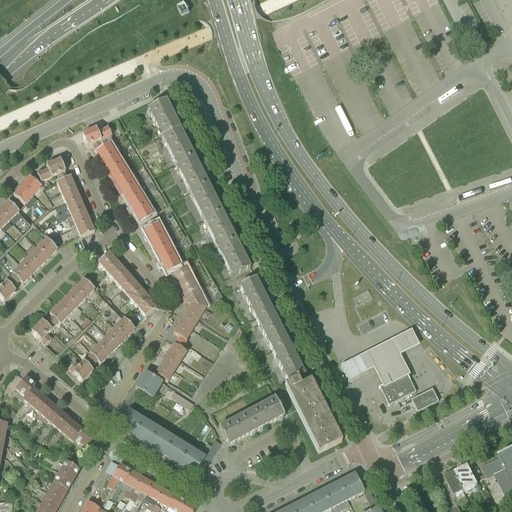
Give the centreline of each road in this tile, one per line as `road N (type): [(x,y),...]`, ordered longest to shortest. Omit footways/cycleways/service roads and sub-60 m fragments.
road 1 (secondary): [(511,370),(426,301),(332,200),(264,94),(234,0)]
road 2 (secondary): [(213,0),(255,115),(334,231)]
road 3 (residential): [(286,290),(212,109),(173,79)]
road 4 (secondary): [(334,231),(424,327),(503,392)]
road 5 (residential): [(98,424),(165,313),(159,291),(113,236)]
road 6 (residential): [(0,149),(173,79)]
road 7 (residential): [(113,236),(67,142),(0,185)]
road 8 (residential): [(366,449),(286,290)]
road 9 (residential): [(0,337),(69,267),(113,236)]
road 10 (residential): [(503,392),(371,460)]
road 11 (residential): [(379,474),(511,408)]
road 12 (trunk): [(0,78),(105,0)]
